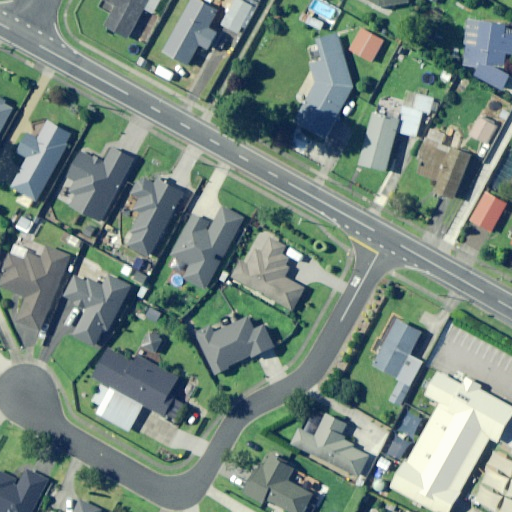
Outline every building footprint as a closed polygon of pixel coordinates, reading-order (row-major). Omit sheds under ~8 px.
[(156,0),(104,0),(117,7),(106,26),(143,47),(159,17),(150,12),(156,0)] [(222,29),(214,25),(222,12),(200,0),(195,0),(165,53),(191,67),(201,49),(209,53),(222,29)] [(237,32),(251,6),(239,0),(235,0),(223,25),(237,32)] [(365,0),(383,9),(412,4),(411,0),(365,0)] [(325,23),(304,14),(301,21),(322,30),(325,23)] [(464,67),(481,68),(479,83),(511,86),(511,71),(506,71),(507,54),(511,54),(511,35),(507,35),(508,24),(482,21),(481,36),(467,35),(464,67)] [(349,50),(371,62),(383,41),(361,29),(349,50)] [(354,88),(340,34),(319,40),(325,61),(312,64),(318,84),(297,122),(327,139),(354,88)] [(437,99),(410,91),(404,112),(392,108),(390,108),(380,105),(362,164),(388,172),(400,132),(417,137),(425,111),(432,114),(437,99)] [(0,133),(2,135),(16,108),(0,100),(0,133)] [(500,127),(482,116),(471,135),(488,145),(500,127)] [(75,134),(51,121),(41,139),(30,133),(19,153),(29,159),(13,188),(38,202),(75,134)] [(418,162),(421,163),(417,173),(441,183),(436,192),(455,201),(475,155),(445,142),(448,135),(436,130),(429,127),(423,141),(427,143),(418,162)] [(135,160),(111,146),(103,161),(82,149),(66,177),(76,182),(70,192),(76,196),(71,206),(100,222),(135,160)] [(511,154),(507,152),(487,187),(502,195),(511,175),(511,154)] [(132,195),(139,199),(133,210),(141,214),(130,235),(135,237),(130,247),(151,258),(189,188),(164,175),(159,183),(143,174),(132,195)] [(509,203),(488,192),(473,221),(494,232),(509,203)] [(237,246),(232,244),(246,219),(224,207),(217,220),(198,210),(188,228),(173,256),(191,266),(184,278),(206,291),(221,264),(226,267),(237,246)] [(35,222),(25,217),(18,228),(28,234),(35,222)] [(84,241),(72,234),(67,242),(79,249),(84,241)] [(292,270),(287,266),(291,259),(286,255),(290,247),(273,237),(264,253),(259,250),(251,263),(243,259),(233,277),(294,312),(307,288),(288,278),(292,270)] [(44,330),(72,255),(36,241),(33,248),(19,243),(1,288),(26,298),(18,320),(44,330)] [(133,286),(111,274),(105,286),(80,272),(66,298),(89,311),(75,336),(97,347),(107,328),(110,329),(133,286)] [(198,336),(218,377),(234,369),(232,367),(253,356),(254,358),(277,347),(266,324),(257,329),(251,317),(219,332),(216,326),(198,336)] [(427,333),(400,319),(394,330),(389,328),(382,341),(387,344),(375,366),(401,380),(390,401),(401,407),(424,362),(414,357),(427,333)] [(165,336),(151,328),(140,347),(154,355),(165,336)] [(131,432),(145,406),(165,417),(166,414),(177,420),(186,404),(173,397),(183,379),(141,355),(136,363),(111,349),(94,378),(103,383),(94,401),(102,406),(98,414),(131,432)] [(464,385),(440,372),(427,396),(441,403),(410,461),(407,460),(392,488),(435,511),(451,511),(491,438),(500,443),(511,421),(511,405),(480,389),(482,385),(468,378),(464,385)] [(349,424),(312,406),(300,429),(293,444),(362,479),(373,457),(341,441),(349,424)] [(288,511),(306,511),(315,495),(301,488),(306,478),(296,472),(298,468),(273,456),(267,469),(261,466),(246,494),(271,507),(273,504),(288,511)] [(33,511),(50,481),(28,469),(21,482),(0,470),(0,511),(33,511)] [(328,482),(317,479),(314,491),(325,493),(328,482)] [(62,511),(61,511),(103,511),(104,510),(83,499),(76,511),(62,511)]
